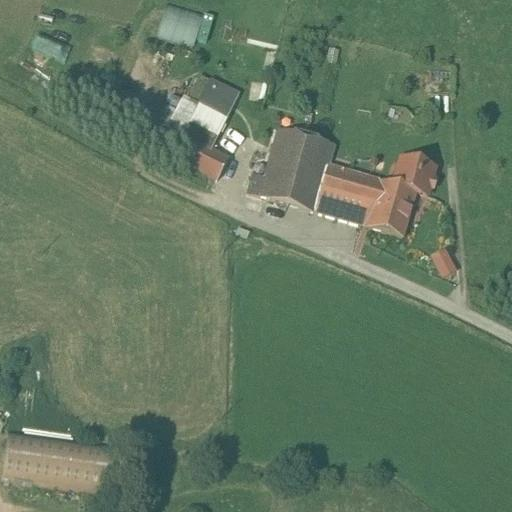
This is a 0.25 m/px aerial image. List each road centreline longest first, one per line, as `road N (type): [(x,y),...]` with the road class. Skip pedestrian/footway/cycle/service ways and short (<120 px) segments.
road 1 (unclassified): [(227,207),(511,339)]
road 2 (track): [(0,90),(227,207)]
